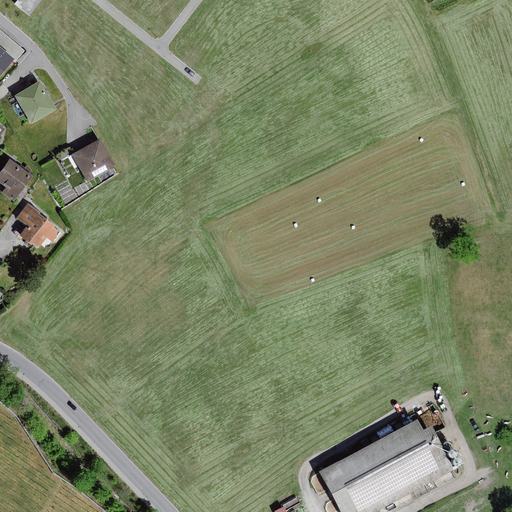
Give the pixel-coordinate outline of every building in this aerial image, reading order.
[(42,0),(18,0),(15,5),(29,16),(42,0)] [(0,79),(24,51),(0,30),(0,79)] [(41,82),(14,97),(30,125),(57,110),(41,82)] [(101,139),(72,155),(87,182),(116,167),(101,139)] [(70,146),(56,153),(59,160),(73,153),(70,146)] [(32,179),(8,162),(0,172),(0,184),(6,188),(2,194),(15,203),(32,179)] [(41,213),(28,204),(17,218),(28,227),(20,236),(32,245),(33,244),(39,248),(47,238),(53,242),(57,237),(56,236),(59,232),(54,228),(56,226),(40,214),(41,213)] [(410,419),(315,470),(338,511),(373,511),(451,470),(425,422),(415,427),(410,419)] [(444,455),(445,456),(447,456),(448,456),(449,455),(450,454),(451,453),(451,452),(451,450),(450,449),(449,448),(448,448),(446,448),(445,448),(444,449),(443,450),(443,451),(443,453),(443,454),(444,455)] [(449,464),(450,464),(452,465),(453,464),(454,464),(455,463),(456,461),(456,460),(456,459),(455,458),(454,457),(453,456),(451,456),(450,457),(449,457),(448,458),(448,460),(448,461),(448,463),(449,464)]
